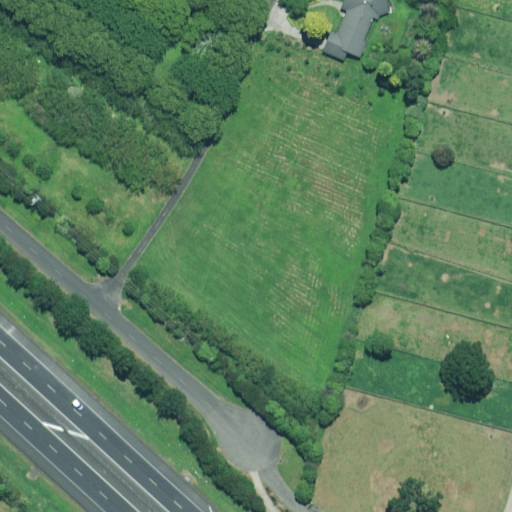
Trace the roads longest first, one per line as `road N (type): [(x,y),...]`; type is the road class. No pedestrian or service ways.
road 1 (unclassified): [(251,441),(0,221)]
road 2 (motorway): [(0,354),(172,511)]
road 3 (motorway): [(105,511),(0,417)]
